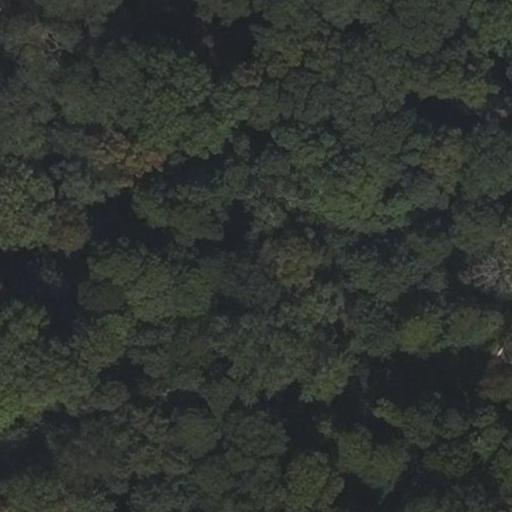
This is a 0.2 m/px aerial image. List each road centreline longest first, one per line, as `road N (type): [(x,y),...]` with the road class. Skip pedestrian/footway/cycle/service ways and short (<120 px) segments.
road 1 (track): [(508,0),(0,241)]
road 2 (unclassified): [(404,511),(511,346)]
road 3 (track): [(511,163),(426,0)]
